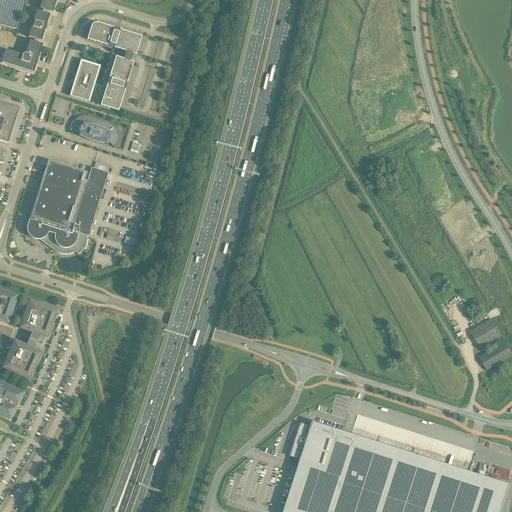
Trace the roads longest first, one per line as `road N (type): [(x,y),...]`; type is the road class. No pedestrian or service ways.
road 1 (motorway): [(162,445),(237,200),(286,0)]
road 2 (motorway): [(267,0),(152,414)]
road 3 (unclassified): [(304,95),(475,376),(468,414)]
road 4 (tertiary): [(267,350),(0,265)]
road 5 (tertiary): [(511,253),(432,105),(414,0)]
road 6 (unclassified): [(45,96),(71,19),(82,9),(102,5),(168,21),(194,0)]
road 7 (unclassified): [(206,509),(224,464),(293,403),(304,366)]
road 8 (unclassified): [(0,236),(45,96)]
road 9 (tertiary): [(468,414),(346,375)]
